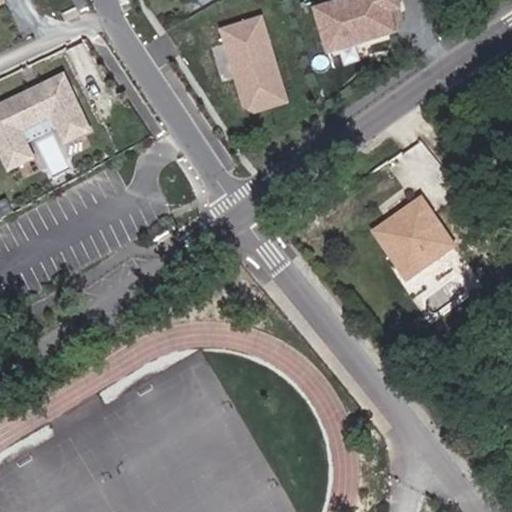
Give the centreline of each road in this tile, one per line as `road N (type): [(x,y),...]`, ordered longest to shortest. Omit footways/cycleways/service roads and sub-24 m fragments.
road 1 (unclassified): [(511,33),(399,101),(259,214)]
road 2 (unclassified): [(259,214),(0,371)]
road 3 (residential): [(259,214),(115,26),(106,0)]
road 4 (unknown): [(115,26),(0,73)]
